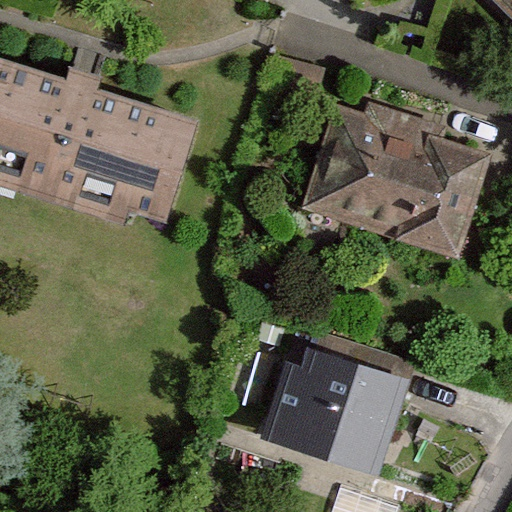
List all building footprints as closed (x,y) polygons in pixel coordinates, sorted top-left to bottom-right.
[(511,0),(466,0),(511,38),(511,0)] [(192,132),(0,73),(0,200),(156,248),(192,132)] [(325,104),(285,220),(453,281),(498,169),(325,104)] [(283,358),(247,461),(375,505),(410,402),(283,358)] [(394,511),(395,510),(342,498),(338,511),(394,511)]
